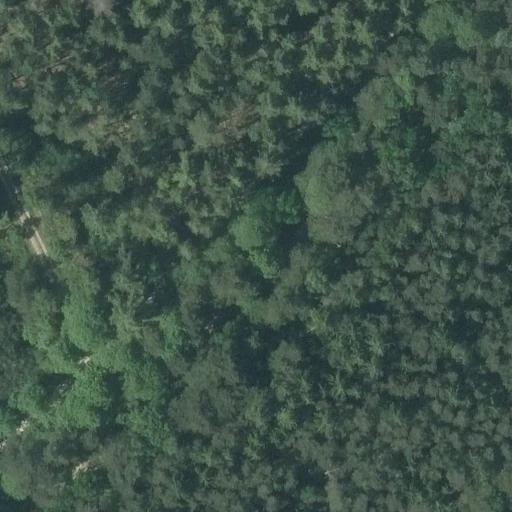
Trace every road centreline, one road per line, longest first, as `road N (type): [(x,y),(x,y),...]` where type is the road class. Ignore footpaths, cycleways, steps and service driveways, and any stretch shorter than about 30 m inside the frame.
road 1 (track): [(511,7),(124,417)]
road 2 (track): [(0,142),(95,352)]
road 3 (track): [(124,417),(35,511)]
